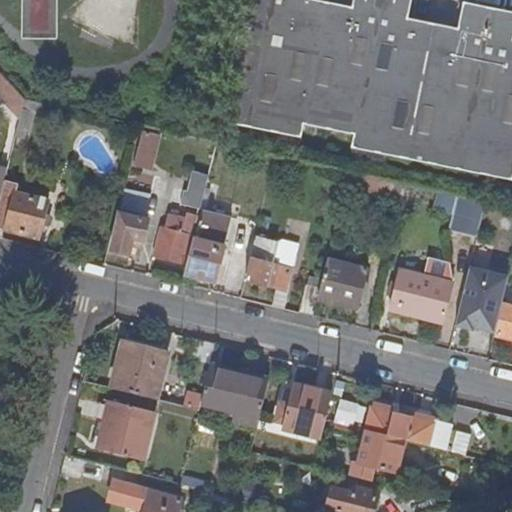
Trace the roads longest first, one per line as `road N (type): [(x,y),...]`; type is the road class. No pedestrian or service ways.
road 1 (residential): [(82,283),(511,392)]
road 2 (residential): [(24,511),(82,283)]
